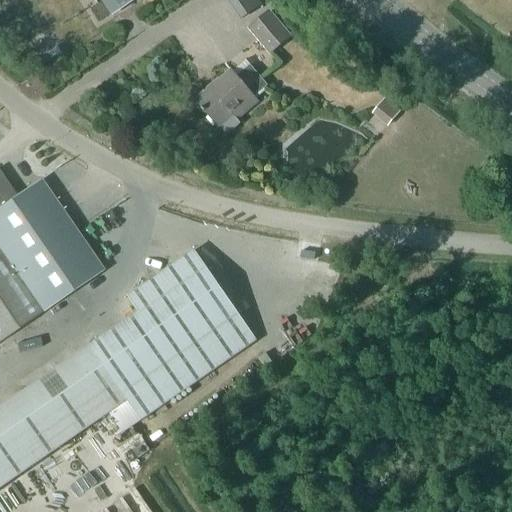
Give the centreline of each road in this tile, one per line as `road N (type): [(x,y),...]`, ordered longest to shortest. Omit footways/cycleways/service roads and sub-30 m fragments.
road 1 (unclassified): [(511,245),(344,229),(227,206),(146,180),(48,129),(0,87)]
road 2 (tertiary): [(511,98),(380,0)]
